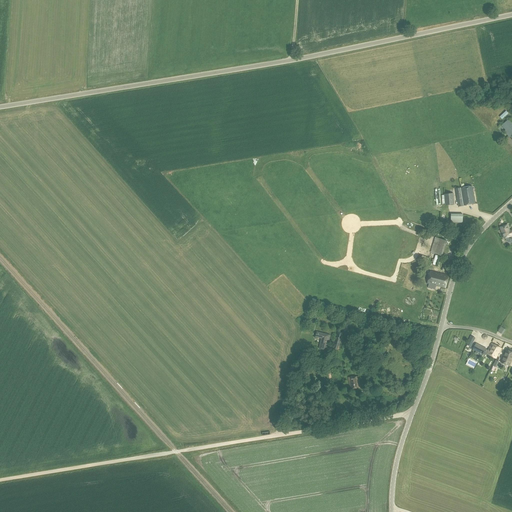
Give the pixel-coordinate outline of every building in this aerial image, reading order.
[(509,135),(511,131),(511,124),(508,120),(501,126),(505,130),(509,135)] [(472,186),(455,189),(458,206),(475,203),(472,186)] [(444,194),(444,202),(445,205),(454,204),(453,193),(444,194)] [(450,223),(463,223),(463,214),(451,214),(450,223)] [(511,239),(510,239),(509,239),(509,237),(511,235),(511,229),(510,230),(508,224),(499,227),(503,239),(505,238),(506,242),(509,242),(511,242),(511,239)] [(442,256),(447,241),(435,237),(430,252),(442,256)] [(431,271),(428,284),(429,284),(436,286),(445,288),(448,276),(431,271)] [(315,337),(318,338),(321,338),(319,348),(325,349),(327,342),(329,342),(329,341),(330,335),(319,332),(317,331),(315,337)] [(338,350),(341,337),(342,333),(337,331),(336,335),(332,348),(338,350)] [(501,348),(492,343),(487,353),(496,358),(501,348)] [(483,354),(485,350),(479,347),(480,346),(476,344),(473,349),(483,354)] [(511,352),(502,349),(497,361),(505,364),(511,352)] [(359,388),(358,375),(348,377),(350,389),(359,388)]
